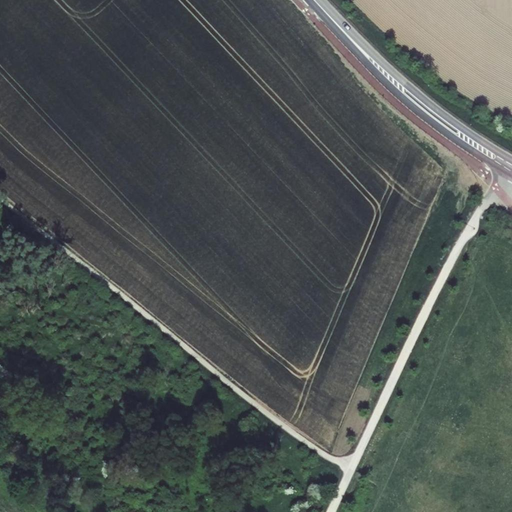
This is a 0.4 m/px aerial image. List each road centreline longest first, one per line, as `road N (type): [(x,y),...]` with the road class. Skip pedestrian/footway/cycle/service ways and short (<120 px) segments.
road 1 (track): [(351,467),(249,399),(0,197)]
road 2 (tertiary): [(320,6),(392,93),(511,176)]
road 3 (tertiary): [(511,159),(435,108),(320,6)]
